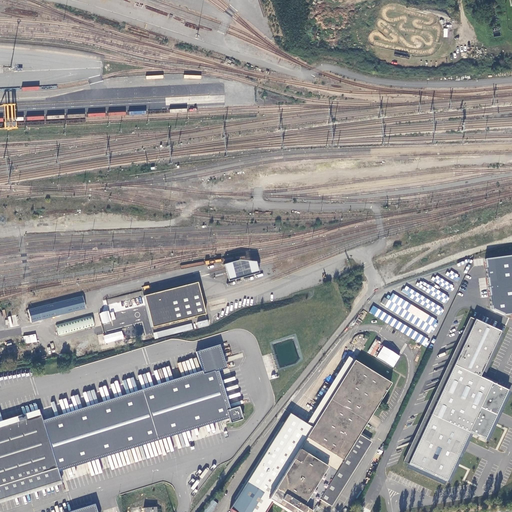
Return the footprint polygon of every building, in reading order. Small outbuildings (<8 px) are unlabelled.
[(511,256),(485,260),(491,311),(503,316),(511,314),(511,256)] [(225,273),(227,281),(258,273),(256,265),(255,262),(248,261),(238,260),(223,264),(224,268),(225,273)] [(450,269),(446,275),(457,282),(461,277),(450,269)] [(450,291),(453,285),(436,275),(433,280),(450,291)] [(197,283),(144,296),(151,327),(205,314),(202,300),(197,283)] [(401,292),(440,315),(443,308),(405,286),(401,292)] [(380,305),(430,332),(431,330),(433,331),(439,320),(391,293),(388,299),(384,297),(380,305)] [(443,293),(439,299),(444,303),(448,297),(443,293)] [(82,296),(58,302),(61,314),(84,308),(82,296)] [(55,316),(61,314),(58,302),(51,304),(55,316)] [(51,304),(27,310),(30,322),(55,316),(51,304)] [(373,306),(369,313),(409,335),(413,329),(373,306)] [(91,315),(55,325),(58,336),(94,326),(91,315)] [(477,377),(498,331),(472,319),(472,320),(467,322),(469,326),(464,328),(466,332),(461,334),(463,339),(459,340),(460,345),(456,346),(458,351),(453,353),(455,357),(450,359),(452,363),(450,364),(451,365),(447,367),(448,372),(444,373),(445,378),(441,379),(443,384),(438,386),(440,390),(435,392),(437,396),(433,398),(434,402),(430,404),(432,409),(427,410),(429,415),(424,416),(426,421),(422,423),(423,427),(419,429),(421,433),(416,435),(418,439),(413,441),(415,445),(411,447),(412,452),(408,453),(409,458),(408,458),(407,460),(409,460),(407,464),(445,481),(453,463),(461,445),(467,432),(483,440),(494,415),(506,390),(477,377)] [(190,323),(156,332),(157,337),(192,328),(190,323)] [(105,343),(124,339),(122,331),(103,335),(105,343)] [(25,344),(37,341),(35,334),(23,336),(25,344)] [(43,424),(56,468),(222,416),(223,420),(227,418),(229,423),(241,419),(237,407),(225,410),(213,372),(226,368),(218,345),(195,352),(202,374),(43,424)] [(383,346),(377,358),(394,367),(400,355),(383,346)] [(348,357),(306,424),(312,428),(354,361),(348,357)] [(266,511),(273,503),(288,511),(310,511),(319,499),(359,435),(390,384),(354,361),(312,428),(306,424),(289,414),(230,509),(234,511),(266,511)] [(43,424),(40,414),(0,426),(0,499),(60,481),(56,468),(43,424)] [(371,443),(359,435),(319,499),(332,506),(371,443)] [(131,463),(149,458),(147,449),(146,445),(127,450),(131,463)] [(210,511),(217,504),(211,499),(202,511),(210,511)]
